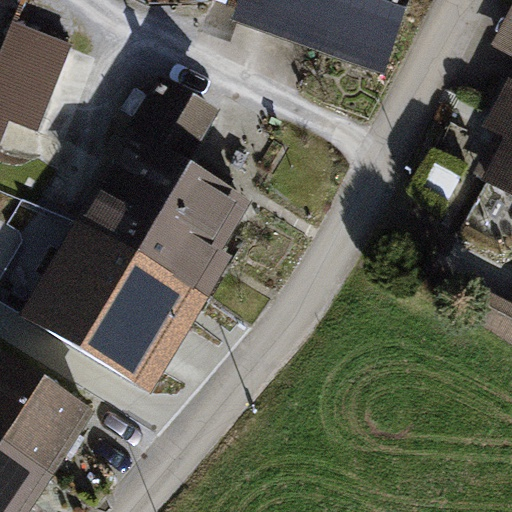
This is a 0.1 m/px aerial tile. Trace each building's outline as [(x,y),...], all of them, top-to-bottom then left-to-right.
[(382,72),(408,0),(246,0),(239,20),(382,72)] [(69,48),(14,25),(0,59),(0,140),(9,120),(35,132),(69,48)] [(511,194),(511,85),(507,83),(485,126),(508,138),(486,181),(511,194)] [(111,195),(216,257),(217,255),(215,252),(242,205),(182,169),(212,118),(160,87),(128,140),(138,146),(111,195)] [(216,257),(111,195),(89,230),(195,291),(216,257)] [(26,318),(138,385),(193,293),(81,225),(26,318)] [(511,301),(508,309),(466,285),(450,313),(511,348),(511,301)] [(3,357),(0,361),(0,444),(46,475),(87,411),(3,357)] [(0,444),(0,511),(22,511),(46,475),(0,444)]
